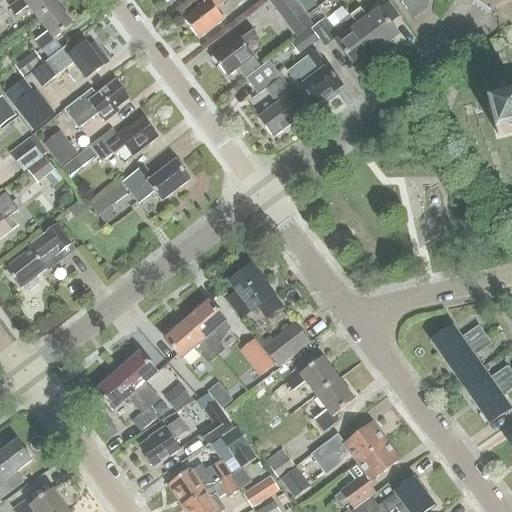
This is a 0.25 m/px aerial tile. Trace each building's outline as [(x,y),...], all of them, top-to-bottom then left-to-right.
[(28,6),(38,20),(56,6),(51,0),(19,0),(9,8),(15,16),(28,6)] [(224,2),(222,0),(205,0),(198,6),(199,8),(183,20),(198,40),(223,20),(214,9),(224,2)] [(304,14),(293,0),(268,0),(267,1),(276,12),(281,9),(292,23),(304,14)] [(308,0),(301,5),(307,12),(317,6),(312,0),(308,0)] [(356,0),(341,0),(353,14),(362,7),(356,0)] [(398,0),(413,20),(427,10),(428,0),(398,0)] [(47,32),(35,42),(41,50),(72,26),(56,6),(38,20),(47,32)] [(359,9),(349,17),(376,53),(398,37),(378,10),(366,19),(359,9)] [(347,34),(335,42),(355,69),(356,68),(358,70),(361,70),(367,66),(367,63),(365,61),(376,53),(349,17),(340,24),(347,34)] [(324,48),(338,38),(324,19),(310,29),(324,48)] [(243,46),(255,37),(248,27),(226,44),(228,45),(212,58),(227,77),(237,69),(244,78),(259,66),(243,46)] [(290,45),(298,55),(317,40),(310,30),(290,45)] [(66,46),(31,73),(42,88),(73,64),(85,80),(102,67),(107,63),(96,49),(91,53),(84,44),(72,53),(66,46)] [(314,108),(341,87),(326,67),(314,52),(305,59),(316,74),(298,88),(314,108)] [(16,82),(41,64),(34,54),(9,72),(16,82)] [(265,90),(276,105),(258,118),(273,138),(301,118),(286,98),(292,94),(280,79),(268,63),(246,79),(258,95),(265,90)] [(115,109),(128,100),(114,82),(96,96),(91,89),(63,111),(78,130),(98,114),(104,123),(118,112),(115,109)] [(12,107),(33,132),(55,115),(35,89),(12,107)] [(0,99),(0,127),(16,116),(1,98),(0,99)] [(511,99),(489,105),(497,137),(511,132),(511,99)] [(101,163),(123,146),(132,157),(157,138),(142,118),(126,131),(125,129),(116,136),(111,130),(89,147),(101,163)] [(60,168),(77,155),(60,132),(43,145),(60,168)] [(23,172),(43,157),(31,143),(12,158),(23,172)] [(68,177),(81,166),(75,158),(62,169),(68,177)] [(54,171),(44,159),(27,173),(37,186),(54,171)] [(152,179),(143,167),(122,183),(138,204),(154,193),(161,202),(190,181),(175,161),(152,179)] [(120,186),(101,199),(108,210),(127,196),(120,186)] [(5,195),(0,198),(0,239),(18,226),(11,216),(17,211),(5,195)] [(36,277),(62,257),(60,253),(71,245),(55,225),(44,235),(46,238),(31,250),(5,270),(20,289),(22,288),(24,291),(29,292),(37,285),(38,280),(36,277)] [(273,297),(250,267),(229,282),(237,292),(226,301),(240,319),(251,311),(252,313),(262,306),(270,317),(281,308),(273,297)] [(195,314),(186,322),(203,341),(207,346),(217,357),(224,351),(218,345),(221,342),(219,339),(230,329),(208,303),(207,304),(204,301),(193,311),(195,314)] [(210,363),(217,357),(207,346),(203,341),(186,322),(177,329),(175,327),(163,337),(166,339),(164,340),(181,360),(195,348),(199,353),(200,352),(210,363)] [(309,344),(294,326),(263,350),(278,368),(309,344)] [(484,337),(478,328),(461,340),(452,327),(431,342),(445,363),(484,337)] [(445,363),(460,384),(481,368),(473,357),(489,345),(484,337),(445,363)] [(247,359),(261,376),(271,367),(258,350),(247,359)] [(144,384),(156,374),(139,354),(138,355),(135,353),(124,363),(126,365),(117,373),(148,409),(158,400),(144,384)] [(304,382),(316,397),(338,382),(321,359),(301,374),(298,370),(283,381),(292,392),(304,382)] [(490,381),(481,368),(460,384),(474,404),(511,377),(506,369),(490,381)] [(131,423),(140,433),(156,418),(148,409),(117,373),(108,381),(106,378),(94,388),(97,391),(95,392),(113,412),(126,400),(131,405),(132,404),(141,415),(131,423)] [(511,389),(511,377),(474,404),(489,425),(510,410),(501,397),(511,389)] [(341,383),(339,383),(338,382),(316,397),(327,411),(315,421),(323,432),(337,421),(334,416),(353,401),(346,393),(348,392),(341,383)] [(232,401),(217,384),(207,393),(221,410),(232,401)] [(176,398),(168,404),(175,412),(191,399),(179,386),(171,392),(176,398)] [(204,411),(213,425),(199,434),(206,445),(231,428),(215,404),(204,411)] [(103,416),(94,423),(103,435),(112,428),(103,416)] [(165,430),(164,429),(149,439),(149,440),(139,447),(145,457),(144,459),(149,466),(151,466),(153,468),(179,451),(172,441),(187,431),(180,419),(165,430)] [(350,454),(358,464),(385,443),(371,425),(344,446),(337,436),(310,456),(325,475),(342,463),(341,461),(350,454)] [(218,440),(238,470),(253,460),(234,430),(218,440)] [(0,499),(23,482),(16,473),(31,462),(28,458),(30,457),(25,450),(23,452),(16,442),(0,454),(0,499)] [(364,502),(370,498),(376,494),(362,476),(365,474),(371,482),(399,461),(385,443),(358,464),(348,471),(355,481),(340,493),(353,511),(364,502)] [(282,450),(265,462),(269,468),(286,456),(282,450)] [(269,468),(277,479),(294,467),(286,456),(269,468)] [(191,471),(167,486),(182,508),(231,476),(221,461),(205,472),(201,466),(192,472),(191,471)] [(242,469),(231,476),(182,508),(184,511),(221,511),(224,510),(217,500),(225,495),(227,498),(251,482),(242,469)] [(296,469),(279,481),(293,499),(309,486),(296,469)] [(243,495),(252,508),(278,491),(270,478),(243,495)] [(370,498),(364,502),(353,511),(351,511),(391,511),(396,509),(397,511),(425,511),(433,506),(413,479),(394,493),(394,494),(381,504),(382,506),(378,508),(370,498)] [(31,505),(28,500),(13,510),(14,511),(66,511),(51,491),(31,505)] [(276,499),(283,511),(286,511),(292,508),(283,494),(276,499)] [(278,511),(273,503),(257,511),(278,511)]
